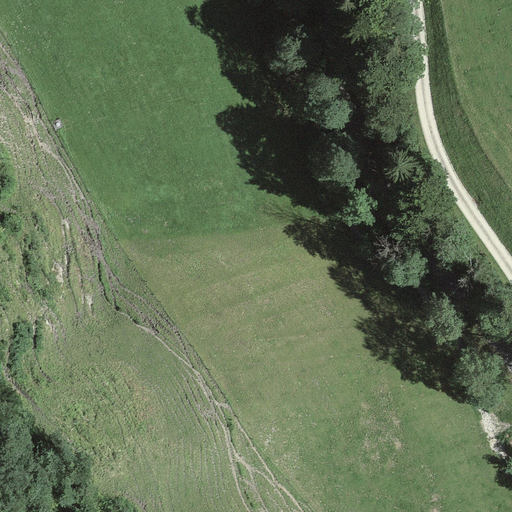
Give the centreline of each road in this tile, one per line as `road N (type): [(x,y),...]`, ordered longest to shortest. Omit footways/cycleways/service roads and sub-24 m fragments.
road 1 (unclassified): [(324,0),(375,184),(511,358)]
road 2 (track): [(511,271),(432,141),(415,0)]
